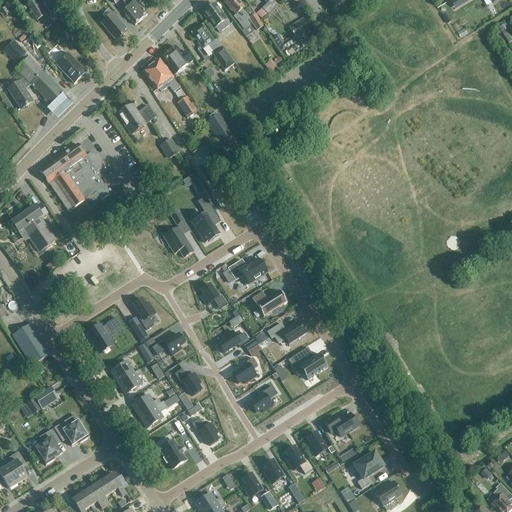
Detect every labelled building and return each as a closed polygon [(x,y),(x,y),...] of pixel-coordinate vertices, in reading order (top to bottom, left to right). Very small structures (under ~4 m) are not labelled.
[(51,0),(40,0),(49,14),(57,9),(51,0)] [(135,25),(147,14),(140,6),(140,5),(137,1),(136,1),(134,0),(134,1),(133,0),(111,0),(115,4),(119,0),(121,0),(128,8),(123,11),(135,25)] [(239,2),(237,2),(235,0),(223,0),(226,2),(225,3),(230,8),(229,8),(236,15),(234,17),(239,22),(245,31),(250,28),(244,17),(247,14),(242,10),(244,7),(239,2)] [(271,0),(262,0),(266,4),(262,9),(267,15),(269,16),(279,7),(271,0)] [(36,20),(44,16),(35,1),(27,6),(36,20)] [(221,32),(230,25),(215,4),(203,13),(210,23),(209,24),(213,29),(214,29),(217,27),(221,32)] [(262,9),(256,14),(262,20),(267,15),(262,9)] [(113,14),(101,25),(116,42),(126,34),(124,32),(127,30),(113,14)] [(255,15),(250,19),(257,30),(263,26),(255,15)] [(305,18),(289,28),(296,39),(305,34),(306,36),(314,31),(305,18)] [(214,42),(202,26),(191,34),(202,50),(208,46),(213,54),(225,71),(234,64),(222,47),(223,47),(217,39),(214,42)] [(499,29),(509,45),(511,42),(511,37),(504,26),(499,29)] [(222,46),(230,41),(227,35),(218,39),(222,46)] [(281,52),(294,44),(291,38),(283,43),(279,36),(273,39),(281,52)] [(13,42),(3,52),(15,63),(12,66),(15,70),(51,106),(63,93),(58,88),(28,58),(29,57),(13,42)] [(181,69),(191,61),(184,52),(180,55),(174,48),(162,56),(176,74),(182,69),(181,69)] [(67,53),(56,63),(74,83),(86,72),(67,53)] [(265,63),(271,70),(278,64),(272,57),(265,63)] [(161,92),(169,86),(175,94),(181,89),(159,61),(158,63),(157,62),(149,67),(150,68),(144,73),(157,90),(159,89),(161,92)] [(32,101),(20,82),(8,90),(20,109),(25,106),(25,107),(27,106),(26,105),(33,101),(32,101)] [(216,83),(212,85),(218,94),(222,91),(216,83)] [(379,89),(372,93),(378,102),(385,97),(379,89)] [(363,97),(369,108),(375,104),(369,93),(363,97)] [(63,94),(47,109),(58,120),(73,105),(63,94)] [(187,118),(197,111),(187,96),(176,103),(187,118)] [(131,135),(156,118),(148,106),(137,114),(132,107),(118,116),(131,135)] [(221,143),(232,135),(219,115),(207,123),(221,143)] [(168,160),(179,153),(171,140),(160,147),(168,160)] [(87,159),(78,145),(68,152),(67,151),(63,153),(64,155),(40,172),(68,213),(73,210),(84,202),(89,209),(110,194),(94,172),(100,167),(101,161),(98,157),(92,156),(87,159)] [(199,183),(193,187),(198,195),(205,191),(199,183)] [(165,193),(158,197),(166,209),(173,205),(165,193)] [(205,216),(192,224),(205,244),(208,242),(209,243),(219,236),(211,223),(218,218),(205,198),(197,203),(205,216)] [(15,220),(12,223),(19,233),(25,242),(29,239),(39,253),(56,241),(49,231),(47,227),(40,218),(47,214),(40,205),(35,208),(34,207),(26,213),(16,220),(15,220)] [(176,210),(169,215),(177,227),(184,222),(176,210)] [(179,229),(164,239),(174,255),(179,252),(184,259),(194,253),(179,229)] [(241,261),(228,270),(235,281),(242,277),(248,286),(267,274),(258,260),(246,268),(241,261)] [(209,285),(201,290),(204,296),(201,297),(207,306),(213,302),(219,310),(226,305),(221,297),(218,299),(209,285)] [(261,293),(251,300),(263,319),(286,304),(279,292),(266,300),(261,293)] [(141,300),(133,305),(142,319),(139,321),(145,331),(153,326),(149,319),(155,315),(147,303),(145,305),(141,300)] [(136,318),(128,323),(141,343),(148,339),(136,318)] [(106,325),(102,328),(100,326),(86,334),(98,353),(111,344),(108,338),(122,329),(116,319),(106,325)] [(281,325),(267,333),(271,340),(274,338),(278,344),(285,340),(289,345),(306,334),(298,322),(285,331),(281,325)] [(32,367),(50,355),(31,325),(12,337),(32,367)] [(263,333),(255,338),(260,345),(267,340),(263,333)] [(223,343),(217,346),(223,354),(237,345),(239,348),(249,342),(244,334),(234,340),(230,334),(221,340),(223,343)] [(163,341),(151,349),(156,357),(167,350),(171,356),(181,350),(179,347),(185,343),(179,335),(165,344),(163,341)] [(254,340),(244,347),(248,352),(258,346),(254,340)] [(258,346),(248,352),(251,358),(261,351),(258,346)] [(306,350),(292,358),(307,381),(327,368),(319,355),(312,359),(306,350)] [(151,355),(146,359),(149,364),(154,360),(151,355)] [(246,367),(232,376),(237,385),(243,381),(244,384),(253,379),(249,372),(257,367),(252,359),(244,364),(246,367)] [(127,362),(111,373),(118,384),(134,374),(127,362)] [(161,372),(156,375),(159,381),(164,377),(161,372)] [(183,372),(175,377),(181,385),(184,383),(192,397),(201,392),(198,386),(200,385),(195,376),(188,380),(183,372)] [(134,374),(118,384),(125,396),(141,385),(134,374)] [(56,385),(59,390),(69,384),(66,379),(56,385)] [(264,397),(250,406),(255,414),(260,411),(262,413),(272,406),(268,400),(277,395),(272,387),(262,394),(264,397)] [(46,391),(34,398),(42,411),(54,403),(46,391)] [(58,391),(53,396),(59,402),(64,397),(58,391)] [(184,395),(179,398),(187,411),(192,407),(184,395)] [(148,396),(132,406),(139,418),(163,403),(160,404),(158,400),(153,403),(148,396)] [(175,396),(168,400),(172,406),(179,402),(175,396)] [(33,400),(26,405),(33,416),(41,411),(34,400),(33,400)] [(163,403),(139,418),(147,429),(163,419),(160,414),(167,409),(163,403)] [(198,405),(187,412),(191,417),(201,410),(198,405)] [(324,424),(330,434),(336,431),(340,438),(358,427),(350,415),(338,423),(334,417),(324,424)] [(78,420),(74,416),(54,429),(62,442),(68,439),(72,445),(71,446),(71,447),(79,442),(80,443),(79,444),(90,438),(89,437),(88,438),(83,430),(83,429),(84,430),(85,430),(78,420)] [(200,421),(192,426),(198,435),(201,433),(209,447),(218,441),(215,436),(217,434),(211,425),(205,429),(200,421)] [(61,443),(52,430),(42,437),(45,443),(37,448),(36,447),(35,448),(46,465),(45,466),(56,459),(55,459),(54,460),(53,458),(61,453),(60,453),(55,447),(61,443)] [(316,434),(307,439),(310,444),(308,446),(315,458),(326,451),(316,434)] [(173,441),(159,450),(165,458),(163,459),(166,464),(168,464),(172,471),(186,462),(182,455),(182,454),(179,449),(173,441)] [(294,448),(285,453),(289,458),(286,460),(293,471),(300,467),(305,475),(312,470),(307,462),(304,464),(294,448)] [(505,452),(497,460),(501,464),(509,456),(505,452)] [(8,467),(18,483),(27,478),(20,466),(25,463),(18,453),(10,458),(13,463),(8,467)] [(368,478),(384,468),(374,453),(353,466),(362,480),(357,483),(361,491),(372,484),(368,478)] [(345,454),(340,458),(343,463),(349,459),(345,454)] [(272,461),(264,467),(267,472),(264,474),(272,485),(283,478),(272,461)] [(18,483),(8,467),(2,470),(0,466),(0,478),(1,478),(9,489),(18,483)] [(105,476),(101,479),(111,494),(118,490),(123,497),(126,495),(121,487),(122,487),(114,474),(106,479),(105,476)] [(251,475),(242,480),(246,486),(243,487),(250,499),(262,492),(251,475)] [(227,476),(222,479),(226,485),(231,482),(227,476)] [(93,487),(106,508),(109,506),(104,498),(111,494),(101,479),(97,481),(99,484),(93,487)] [(318,479),(311,483),(317,493),(324,488),(318,479)] [(375,494),(386,511),(387,511),(393,509),(390,503),(401,496),(393,482),(375,494)] [(498,511),(510,511),(511,511),(511,505),(506,499),(510,495),(501,485),(496,489),(497,491),(494,494),(499,499),(492,505),(498,511)] [(85,489),(81,491),(91,507),(97,503),(102,510),(106,508),(93,487),(86,491),(85,489)] [(91,507),(81,491),(77,494),(78,497),(72,501),(79,511),(85,511),(84,511),(91,507)] [(298,491),(292,495),(299,505),(305,501),(298,491)] [(269,493),(262,497),(267,506),(274,502),(269,493)] [(211,494),(194,505),(198,511),(208,511),(223,503),(220,498),(215,502),(211,494)] [(351,494),(344,498),(347,503),(354,499),(351,494)] [(355,501),(348,505),(351,511),(352,511),(359,508),(355,501)] [(223,503),(208,511),(221,511),(221,510),(226,507),(223,503)]
